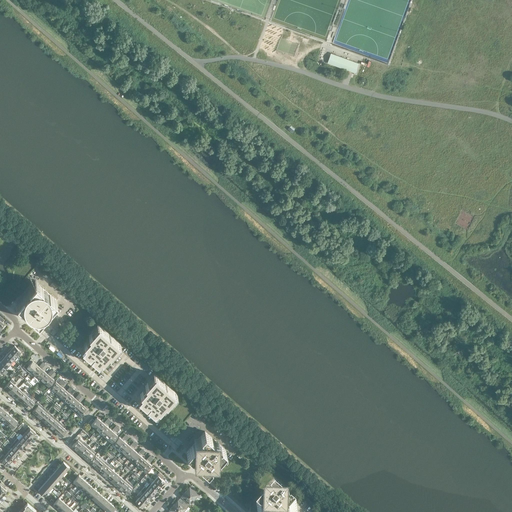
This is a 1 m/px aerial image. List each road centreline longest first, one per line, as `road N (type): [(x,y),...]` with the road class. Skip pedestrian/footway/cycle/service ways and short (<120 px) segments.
road 1 (track): [(511,443),(7,0)]
road 2 (unclassified): [(0,207),(347,511)]
